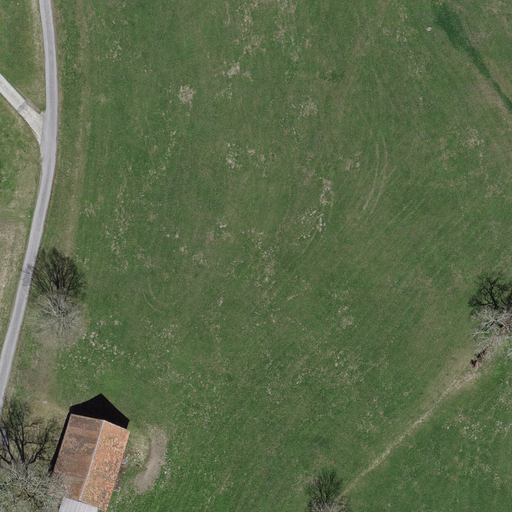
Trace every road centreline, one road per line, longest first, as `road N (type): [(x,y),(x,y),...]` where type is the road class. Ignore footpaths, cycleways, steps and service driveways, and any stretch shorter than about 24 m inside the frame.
road 1 (unclassified): [(50,135),(0,421)]
road 2 (unclassified): [(43,0),(50,135)]
